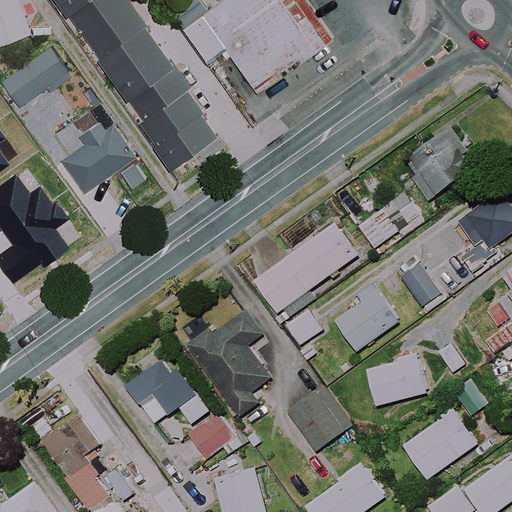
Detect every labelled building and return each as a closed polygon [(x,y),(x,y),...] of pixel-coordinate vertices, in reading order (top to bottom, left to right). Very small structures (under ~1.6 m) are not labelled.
[(0,0),(0,45),(32,33),(19,0),(0,0)] [(57,0),(69,16),(91,0),(57,0)] [(130,102),(176,68),(127,0),(91,0),(69,16),(130,102)] [(321,0),(241,0),(209,20),(264,107),(354,52),(321,0)] [(72,77),(50,45),(1,79),(19,106),(48,87),(51,91),(72,77)] [(176,68),(130,102),(137,111),(134,113),(172,167),(218,135),(187,92),(192,89),(176,68)] [(107,129),(102,122),(83,136),(88,143),(64,160),(88,193),(135,159),(111,126),(107,129)] [(475,170),(451,136),(410,165),(419,178),(416,180),(430,201),(475,170)] [(16,157),(4,137),(0,139),(0,162),(2,166),(16,157)] [(35,204),(12,172),(0,179),(0,262),(19,249),(3,227),(35,204)] [(511,235),(511,207),(501,193),(461,224),(477,246),(462,257),(470,267),(511,235)] [(413,200),(400,210),(410,225),(424,215),(413,200)] [(401,231),(385,209),(361,227),(377,249),(401,231)] [(359,256),(337,224),(256,282),(279,314),(359,256)] [(443,293),(421,264),(404,278),(425,306),(443,293)] [(511,270),(499,280),(511,297),(511,270)] [(402,321),(379,290),(337,321),(360,352),(402,321)] [(324,330),(311,310),(288,325),(302,345),(324,330)] [(191,343),(196,350),(242,416),(260,403),(252,392),(274,377),(251,344),(264,336),(249,314),(220,334),(215,327),(191,343)] [(511,342),(501,349),(509,361),(511,359),(511,342)] [(466,366),(454,344),(441,351),(454,373),(466,366)] [(429,393),(420,357),(370,371),(380,406),(429,393)] [(179,366),(171,372),(163,361),(129,387),(159,426),(183,407),(196,424),(213,411),(179,366)] [(489,403),(473,380),(455,393),(472,416),(489,403)] [(351,428),(323,388),(289,412),(317,451),(351,428)] [(377,414),(367,388),(355,392),(365,419),(377,414)] [(480,443),(454,409),(405,445),(430,480),(480,443)] [(237,438),(221,414),(191,434),(206,458),(237,438)] [(101,446),(83,416),(44,441),(89,511),(119,511),(84,456),(101,446)] [(511,456),(467,489),(483,511),(498,511),(511,502),(511,456)] [(145,501),(163,489),(161,486),(165,483),(152,463),(129,478),(145,501)] [(367,469),(364,464),(362,463),(338,480),(340,482),(308,506),(311,511),(366,511),(387,497),(375,481),(379,478),(370,467),(367,469)] [(269,511),(258,468),(216,479),(225,511),(269,511)] [(58,511),(37,482),(4,506),(0,500),(0,511),(58,511)] [(213,511),(220,508),(202,482),(190,491),(204,511),(213,511)] [(473,511),(477,510),(459,486),(430,506),(434,511),(473,511)] [(178,511),(163,489),(145,501),(151,511),(178,511)]
